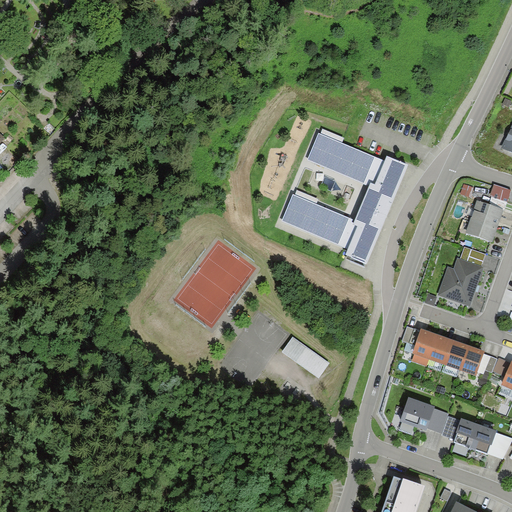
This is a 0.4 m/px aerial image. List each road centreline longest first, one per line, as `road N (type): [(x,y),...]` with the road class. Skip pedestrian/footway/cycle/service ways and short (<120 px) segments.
road 1 (residential): [(361,437),(399,299),(455,159)]
road 2 (residential): [(511,494),(361,437)]
road 3 (residential): [(455,159),(511,41)]
